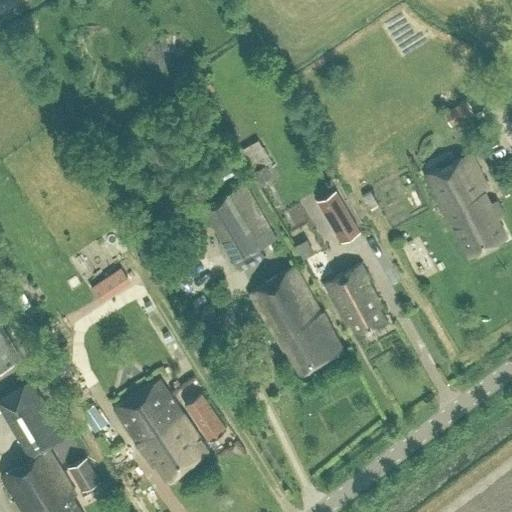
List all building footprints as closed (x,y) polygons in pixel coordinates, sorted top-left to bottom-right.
[(478,110),(457,65),(428,79),(450,124),(478,110)] [(272,159),(259,137),(239,149),(251,171),(255,169),(261,179),(272,173),(266,162),(272,159)] [(469,252),(506,233),(497,215),(503,212),(496,199),(490,201),(484,189),(488,186),(470,150),(425,172),(452,226),(455,225),(469,252)] [(379,203),(365,178),(356,183),(361,193),(363,192),(371,207),(379,203)] [(260,243),(275,236),(245,180),(200,200),(240,268),(265,255),(260,243)] [(317,198),(342,239),(361,228),(336,187),(317,198)] [(122,230),(75,252),(83,269),(130,247),(122,230)] [(202,234),(169,253),(187,284),(220,265),(202,234)] [(359,334),(386,319),(379,305),(382,303),(367,277),(369,276),(360,260),(324,280),(347,322),(351,320),(359,334)] [(101,295),(130,278),(120,262),(91,278),(101,295)] [(301,373),(343,348),(333,329),(334,329),(323,309),(320,310),(295,267),(293,264),(249,290),(283,349),(286,347),(301,373)] [(0,357),(16,352),(0,302),(0,357)] [(199,436),(159,376),(114,405),(145,453),(146,452),(154,464),(157,462),(168,478),(208,446),(200,435),(199,436)] [(32,377),(22,382),(0,394),(0,400),(31,455),(2,472),(26,511),(82,511),(72,494),(76,492),(49,444),(58,439),(66,434),(32,377)] [(184,401),(195,417),(209,437),(226,425),(202,389),(184,401)] [(82,410),(95,429),(107,421),(94,402),(82,410)] [(68,465),(82,488),(101,477),(87,454),(68,465)]
